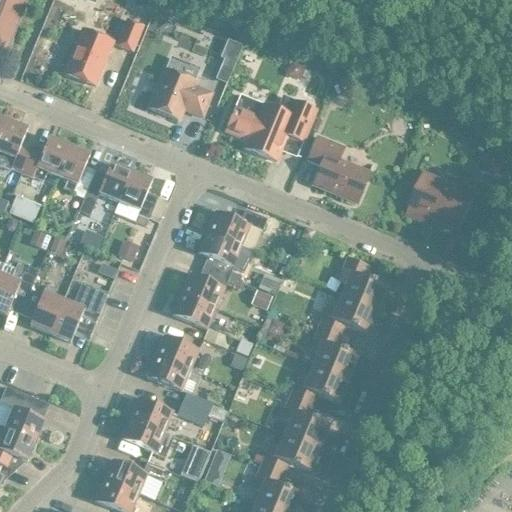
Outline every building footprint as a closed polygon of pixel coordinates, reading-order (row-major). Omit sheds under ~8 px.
[(0,0),(0,52),(4,54),(26,0),(0,0)] [(141,27),(140,27),(144,19),(131,13),(127,21),(126,21),(116,46),(131,52),(141,27)] [(82,31),(64,74),(93,86),(111,43),(82,31)] [(165,71),(149,110),(177,121),(181,110),(201,118),(211,95),(191,87),(193,82),(198,69),(170,58),(165,71)] [(235,108),(225,132),(247,141),(244,149),(276,162),(287,136),(302,143),(315,111),(282,98),(276,112),(262,106),(257,117),(235,108)] [(21,174),(32,148),(21,143),(26,131),(6,122),(0,135),(0,154),(8,158),(10,170),(21,174)] [(316,138),(306,162),(320,167),(312,186),(356,204),(368,174),(337,161),(342,148),(316,138)] [(42,152),(32,148),(21,174),(42,183),(46,173),(56,178),(68,148),(47,139),(42,152)] [(89,156),(68,148),(56,178),(66,182),(63,190),(83,198),(95,171),(84,166),(89,156)] [(495,179),(505,157),(489,150),(479,172),(495,179)] [(110,165),(97,195),(118,203),(130,174),(110,165)] [(130,174),(118,203),(138,211),(136,216),(147,220),(148,220),(157,198),(146,194),(151,182),(130,174)] [(422,177),(406,216),(425,224),(429,215),(460,228),(476,189),(457,181),(453,190),(422,177)] [(33,197),(35,186),(11,180),(9,192),(33,197)] [(32,224),(39,207),(15,197),(8,215),(32,224)] [(94,202),(83,198),(77,212),(89,217),(94,202)] [(214,212),(205,233),(241,248),(250,227),(261,232),(266,220),(244,211),(239,222),(214,212)] [(136,216),(133,223),(144,227),(147,220),(136,216)] [(6,222),(4,226),(6,231),(10,233),(15,231),(17,226),(15,221),(10,220),(6,222)] [(304,228),(300,238),(310,242),(314,232),(304,228)] [(34,231),(30,241),(46,247),(50,237),(34,231)] [(205,233),(196,254),(208,259),(232,269),(237,257),(246,261),(250,252),(241,248),(205,233)] [(53,237),(48,250),(60,255),(65,242),(53,237)] [(121,245),(116,257),(131,262),(136,251),(121,245)] [(282,253),(278,263),(288,267),(292,257),(282,253)] [(340,297),(376,312),(385,289),(374,285),(374,284),(370,282),(369,283),(364,281),(369,269),(346,259),(337,281),(345,285),(340,297)] [(0,271),(0,314),(5,317),(17,289),(28,294),(38,272),(25,266),(17,263),(14,269),(3,264),(0,271)] [(100,265),(96,274),(113,280),(116,271),(100,265)] [(188,274),(179,295),(215,310),(224,289),(200,279),(188,274)] [(63,302),(49,335),(69,343),(72,336),(80,318),(95,324),(107,295),(81,284),(72,306),(63,302)] [(40,299),(29,327),(49,335),(63,302),(52,298),(55,291),(45,287),(42,294),(40,299)] [(255,291),(250,305),(265,311),(271,298),(255,291)] [(179,295),(170,316),(206,331),(208,328),(215,310),(179,295)] [(317,328),(340,338),(345,326),(351,329),(350,329),(355,331),(355,330),(366,335),(376,312),(340,297),(335,310),(326,306),(317,328)] [(308,350),(317,354),(311,367),(347,381),(357,358),(345,354),(346,353),(341,351),(341,352),(336,350),(340,338),(317,328),(308,350)] [(162,336),(154,357),(189,372),(198,351),(162,336)] [(240,340),(235,352),(235,353),(247,357),(252,345),(240,340)] [(234,354),(229,367),(241,372),(246,360),(234,354)] [(189,372),(154,357),(145,378),(181,393),(189,372)] [(347,381),(311,367),(306,379),(298,376),(288,398),(312,407),(317,396),(322,398),(321,399),(326,400),(338,404),(347,381)] [(4,389),(0,399),(0,404),(12,409),(4,429),(4,430),(35,443),(43,422),(42,421),(21,413),(27,398),(4,389)] [(181,405),(207,416),(211,405),(185,394),(181,405)] [(137,398),(128,419),(164,434),(173,413),(137,398)] [(312,407),(288,398),(279,420),(288,423),(283,436),(319,451),(328,428),(317,423),(317,422),(312,420),(312,421),(307,419),(312,407)] [(207,416),(181,405),(176,416),(202,427),(207,416)] [(164,434),(128,419),(119,440),(164,459),(172,438),(164,434)] [(0,465),(6,468),(6,467),(3,466),(8,455),(26,463),(35,443),(4,430),(4,429),(0,427),(0,465)] [(319,451),(283,436),(277,448),(269,445),(260,467),(283,476),(288,465),(293,467),(293,468),(297,469),(298,469),(309,473),(319,451)] [(196,483),(208,454),(192,447),(179,476),(196,483)] [(111,460),(102,481),(138,496),(146,476),(157,481),(162,470),(146,463),(142,473),(111,460)] [(259,492),(254,505),(271,511),(293,511),(299,497),(288,492),(288,491),(284,489),(283,490),(278,488),(283,476),(260,467),(251,489),(259,492)] [(131,511),(138,496),(102,481),(93,502),(116,511),(131,511)]
